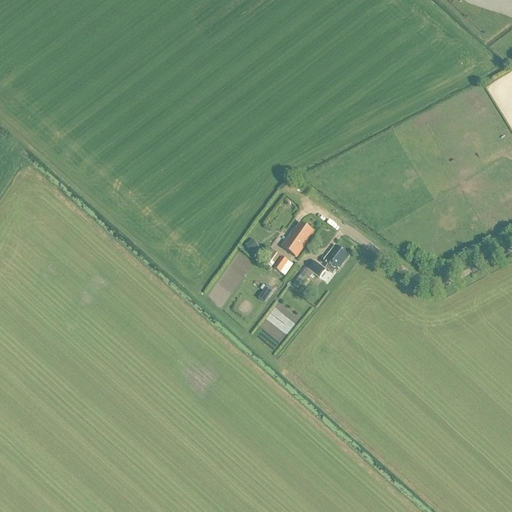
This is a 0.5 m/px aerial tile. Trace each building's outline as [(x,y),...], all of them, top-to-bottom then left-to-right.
[(294,233),(282,248),(295,257),(313,233),(302,225),(295,234),(294,233)] [(252,257),(261,253),(254,240),(246,244),(252,257)] [(346,261),(343,259),(346,255),(336,247),(324,262),(338,273),(346,261)] [(272,270),(280,257),(270,250),(265,257),(270,260),(266,266),(272,270)] [(282,258),(274,270),(281,275),(289,263),(282,258)] [(320,279),(326,271),(315,262),(309,270),(306,268),(293,285),(298,289),(305,280),(308,283),(314,274),(320,279)] [(274,277),(265,289),(272,294),(281,281),(274,277)]
